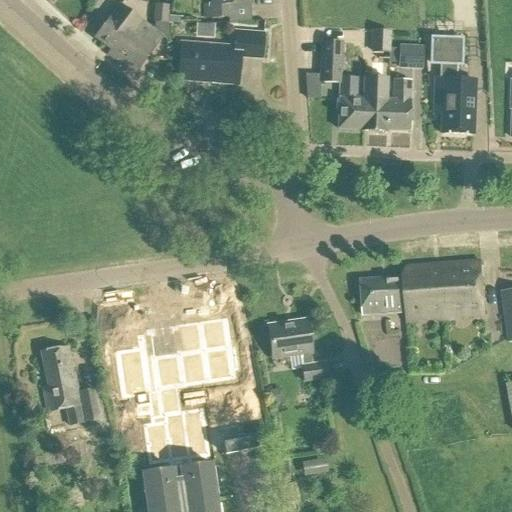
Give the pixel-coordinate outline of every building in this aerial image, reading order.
[(213,0),(214,7),(204,7),(204,21),(230,20),(229,7),(251,6),(251,0),(213,0)] [(110,57),(111,58),(139,22),(118,6),(94,38),(114,53),(110,57)] [(153,6),(146,23),(160,28),(166,11),(153,6)] [(139,22),(111,58),(133,74),(151,50),(151,49),(159,38),(139,22)] [(263,36),(235,34),(234,50),(180,46),(178,82),(237,87),(240,58),(261,60),(263,36)] [(381,35),(372,34),(372,53),(388,54),(388,47),(388,35),(381,35)] [(474,83),(455,82),(456,66),(461,66),(462,40),(431,39),(430,65),(439,65),(439,82),(436,82),(435,117),(442,117),(441,136),(472,137),(474,83)] [(337,131),(360,133),(360,134),(361,134),(363,102),(357,102),(358,81),(342,80),(345,45),(325,43),(322,84),(341,85),(340,100),(340,102),(337,101),(336,112),(339,112),(337,131)] [(398,65),(398,71),(422,71),(422,48),(399,48),(398,51),(389,50),(389,65),(398,65)] [(361,134),(386,136),(387,104),(383,104),(384,83),(369,82),(368,102),(363,102),(361,134)] [(387,104),(386,136),(386,135),(408,137),(410,106),(412,86),(396,84),(394,105),(387,104)] [(481,264),(442,267),(446,321),(485,318),(481,264)] [(403,279),(406,315),(407,324),(446,321),(442,267),(407,269),(403,279)] [(406,315),(403,279),(361,282),(364,318),(406,315)] [(224,323),(139,334),(141,350),(117,354),(123,399),(140,396),(149,465),(211,457),(205,412),(179,415),(175,385),(231,378),(224,323)] [(311,355),(307,323),(267,328),(272,360),(302,356),(303,368),(302,368),(304,384),(328,381),(325,365),(312,367),(311,355)] [(49,430),(68,426),(69,428),(99,422),(92,392),(78,394),(74,375),(73,375),(68,349),(40,355),(46,389),(41,390),(49,430)] [(301,465),(304,479),(327,475),(325,462),(301,465)] [(216,511),(210,465),(142,475),(147,511),(216,511)]
